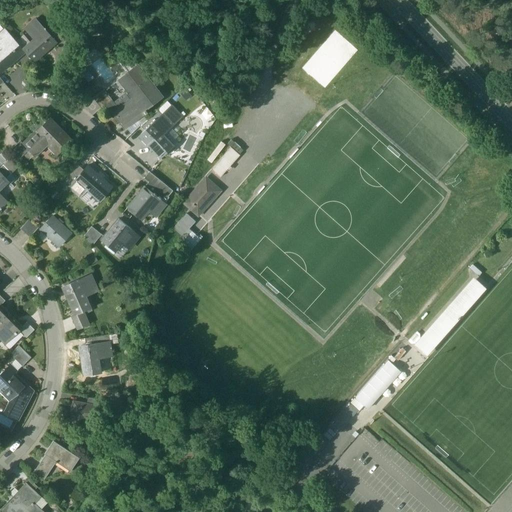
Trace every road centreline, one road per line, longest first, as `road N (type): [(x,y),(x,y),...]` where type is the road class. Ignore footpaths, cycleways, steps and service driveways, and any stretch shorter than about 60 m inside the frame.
road 1 (residential): [(0,468),(35,427),(56,369),(46,300),(0,243)]
road 2 (residential): [(0,118),(24,103),(54,101),(109,142),(140,184)]
road 3 (secondary): [(511,122),(397,0)]
